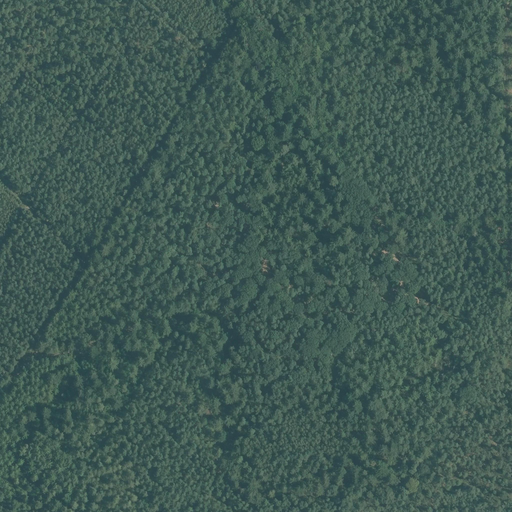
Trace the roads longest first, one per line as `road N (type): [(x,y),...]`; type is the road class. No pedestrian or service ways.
road 1 (track): [(511,218),(435,225),(370,199),(227,0)]
road 2 (track): [(242,21),(86,267)]
road 3 (track): [(148,169),(25,71),(64,0)]
road 4 (track): [(238,312),(288,92)]
road 5 (track): [(353,310),(316,376),(288,384),(258,361),(238,312)]
road 6 (track): [(0,403),(86,267)]
road 7 (track): [(343,166),(353,310)]
road 8 (track): [(0,178),(86,267)]
